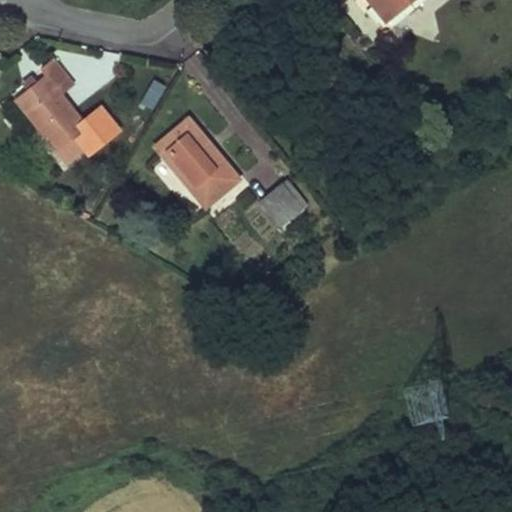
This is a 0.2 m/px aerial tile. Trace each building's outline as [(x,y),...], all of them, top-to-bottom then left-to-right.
[(369,0),(386,21),(412,0),(369,0)] [(74,135),(87,125),(61,93),(74,83),(56,60),(42,70),(46,76),(36,84),(29,90),(15,100),(66,164),(85,149),(74,135)] [(29,90),(36,84),(32,78),(24,83),(29,90)] [(189,118),(154,147),(205,207),(239,180),(189,118)] [(74,135),(85,149),(97,139),(87,125),(74,135)] [(283,183),(258,202),(279,228),(303,209),(283,183)] [(439,382),(404,390),(412,423),(447,415),(439,382)]
